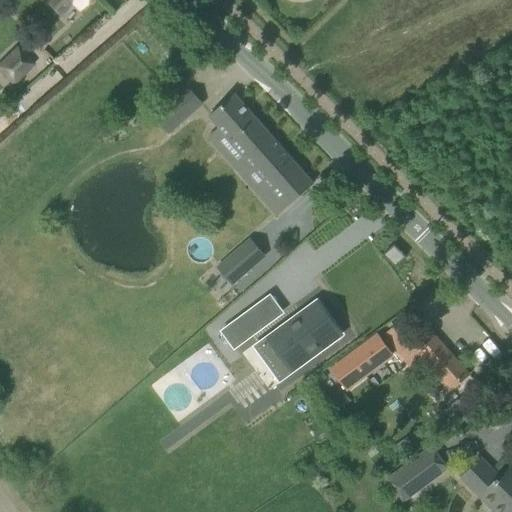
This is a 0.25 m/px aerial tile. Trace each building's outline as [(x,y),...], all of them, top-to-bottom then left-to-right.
[(45,0),(44,1),(59,16),(72,3),(79,10),(89,0),(45,0)] [(0,70),(12,83),(31,64),(19,51),(13,57),(10,54),(2,61),(5,64),(0,69),(0,70)] [(201,104),(188,89),(155,118),(168,133),(201,104)] [(312,184),(233,94),(208,116),(243,156),(232,166),(244,180),(255,170),(287,206),(312,184)] [(405,257),(393,245),(382,255),(394,267),(405,257)] [(235,252),(217,267),(231,284),(249,268),(235,252)] [(316,303),(268,338),(291,369),(339,334),(316,303)] [(253,305),(219,331),(233,350),(268,325),(253,305)] [(394,339),(388,344),(395,353),(408,367),(413,362),(420,370),(428,363),(451,389),(453,388),(468,375),(426,327),(413,339),(410,341),(406,336),(398,344),(394,339)] [(374,338),(329,378),(345,395),(389,356),(374,338)] [(320,372),(311,378),(316,384),(324,378),(320,372)] [(387,480),(399,496),(413,485),(417,490),(446,468),(431,447),(387,480)] [(460,478),(493,511),(511,511),(511,465),(511,464),(498,477),(480,458),(460,478)]
